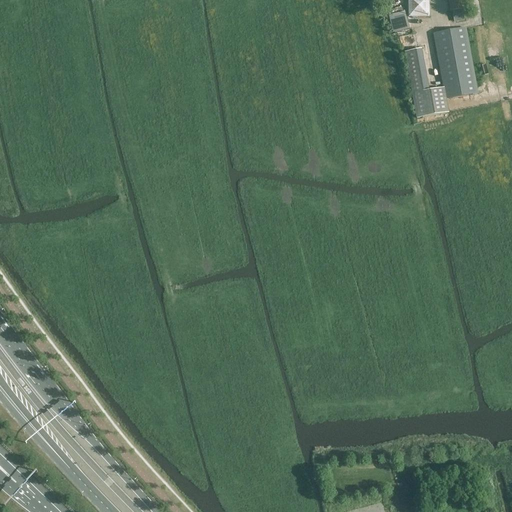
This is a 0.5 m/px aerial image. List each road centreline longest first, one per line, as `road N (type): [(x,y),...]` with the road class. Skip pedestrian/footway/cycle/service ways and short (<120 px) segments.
road 1 (track): [(100,0),(116,97),(172,304)]
road 2 (track): [(511,97),(399,128),(360,0)]
road 3 (secondary): [(154,511),(0,328)]
road 4 (track): [(78,0),(125,211)]
